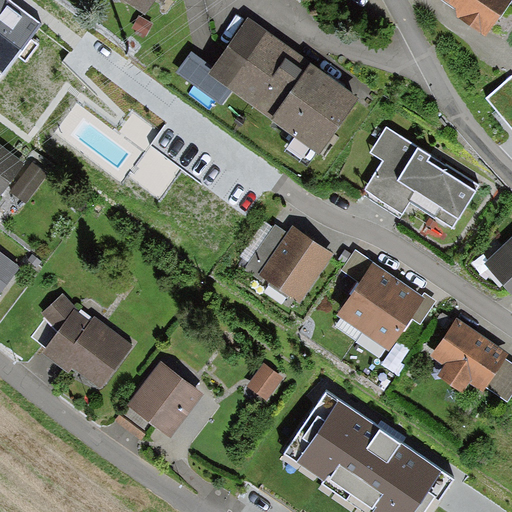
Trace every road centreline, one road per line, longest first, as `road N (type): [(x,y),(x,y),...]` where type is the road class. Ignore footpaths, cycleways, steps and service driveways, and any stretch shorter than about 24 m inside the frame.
road 1 (residential): [(278,184),(400,248),(511,324)]
road 2 (residential): [(202,511),(0,362)]
road 3 (residential): [(256,0),(359,52),(387,58),(423,51)]
road 4 (residential): [(511,176),(446,96),(423,51)]
